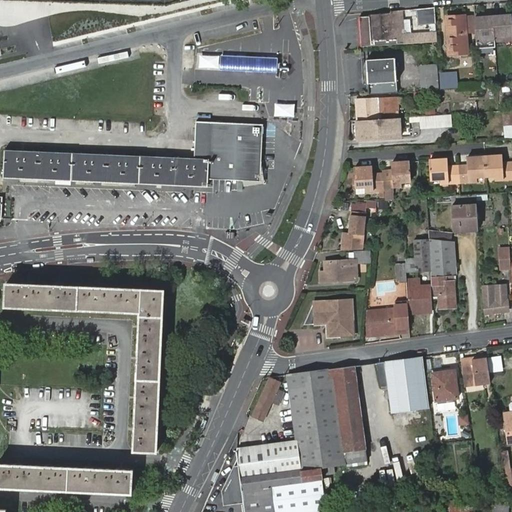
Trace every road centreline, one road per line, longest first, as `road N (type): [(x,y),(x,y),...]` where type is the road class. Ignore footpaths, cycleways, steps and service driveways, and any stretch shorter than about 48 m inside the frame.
road 1 (residential): [(201,469),(173,458),(121,456),(125,325),(0,320)]
road 2 (unclassified): [(297,0),(0,72)]
road 3 (residential): [(252,355),(270,363),(511,331)]
road 4 (secondary): [(323,5),(328,114),(303,230)]
road 5 (residential): [(207,251),(130,243),(0,257)]
road 6 (residential): [(0,493),(132,498)]
road 7 (secondary): [(201,469),(252,355)]
